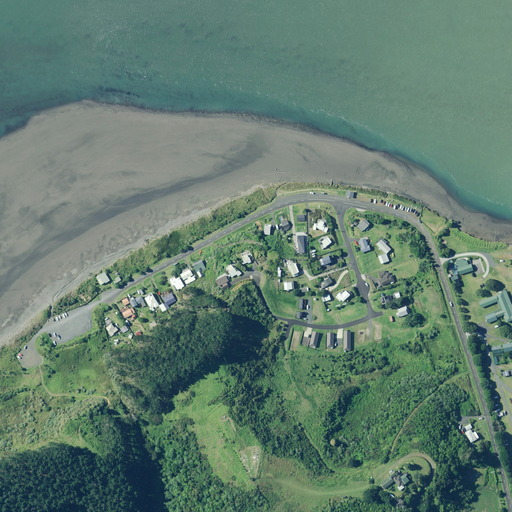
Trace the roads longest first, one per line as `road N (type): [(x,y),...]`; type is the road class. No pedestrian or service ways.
road 1 (unclassified): [(511,511),(488,416),(425,232),(402,215),(339,201)]
road 2 (unclassified): [(339,201),(277,205),(108,297)]
